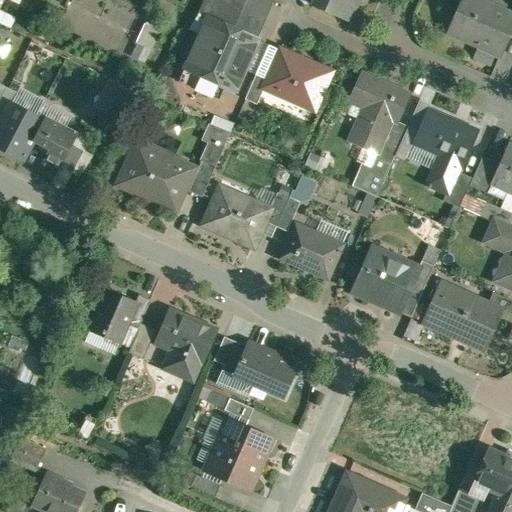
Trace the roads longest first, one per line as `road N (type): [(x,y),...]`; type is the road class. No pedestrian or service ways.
road 1 (residential): [(0,181),(354,337)]
road 2 (residential): [(278,511),(354,337)]
road 3 (residential): [(402,0),(397,35),(409,58),(511,105)]
road 4 (residential): [(354,337),(511,408)]
